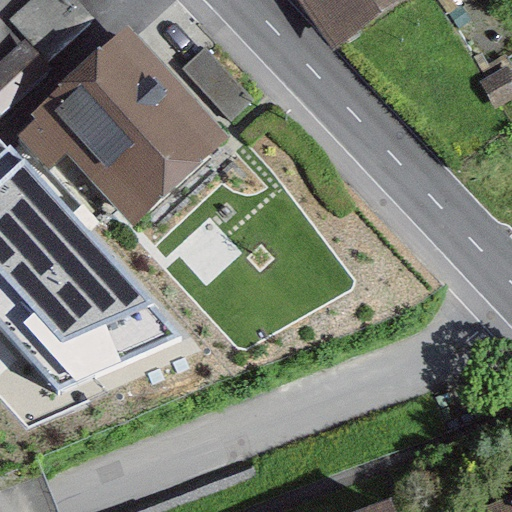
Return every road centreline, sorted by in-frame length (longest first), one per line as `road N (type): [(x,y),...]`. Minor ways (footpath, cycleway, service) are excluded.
road 1 (residential): [(42,511),(511,316)]
road 2 (tertiary): [(511,292),(237,0)]
